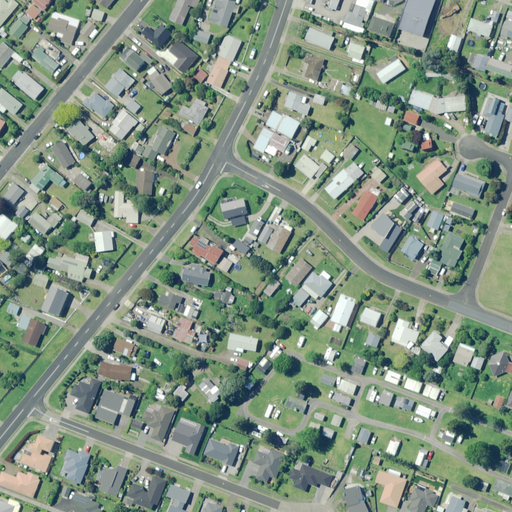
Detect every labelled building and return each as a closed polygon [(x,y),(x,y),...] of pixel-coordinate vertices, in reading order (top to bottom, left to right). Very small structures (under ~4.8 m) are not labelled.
[(12,0),(9,4),(3,0),(0,0),(0,27),(19,4),(13,0),(12,0)] [(53,0),(33,0),(33,1),(45,11),(53,0)] [(96,0),(108,9),(115,0),(96,0)] [(199,0),(178,0),(170,20),(183,25),(191,6),(196,8),(199,0)] [(236,3),(224,0),(217,0),(211,22),(228,27),(236,3)] [(340,0),(333,0),(331,8),(338,10),(340,0)] [(375,1),(372,0),(358,0),(353,14),(349,13),(345,23),(356,27),(355,30),(364,33),(375,1)] [(436,0),(409,0),(400,29),(423,37),(436,0)] [(41,12),(33,5),(27,12),(35,19),(41,12)] [(106,13),(95,9),(92,17),(103,21),(106,13)] [(27,25),(30,22),(23,15),(25,14),(22,11),(18,16),(21,18),(10,30),(19,38),(29,27),(27,25)] [(500,13),(494,11),(491,21),(497,23),(500,13)] [(396,21),(376,14),(371,30),(391,37),(396,21)] [(44,20),(39,16),(35,22),(40,25),(44,20)] [(69,25),(70,21),(63,18),(62,21),(53,18),(49,29),(64,34),(62,41),(72,45),(78,28),(69,25)] [(493,27),(471,19),(468,30),(489,37),(493,27)] [(98,26),(91,20),(81,32),(89,38),(98,26)] [(511,22),(505,20),(501,34),(511,38),(511,22)] [(173,33),(163,25),(156,32),(149,27),(143,34),(161,48),(173,33)] [(335,39),(310,28),(305,39),(331,50),(335,39)] [(211,34),(197,30),(195,39),(208,44),(211,34)] [(232,61),(234,61),(242,42),(228,35),(228,37),(226,36),(221,47),(223,48),(219,55),(220,56),(208,82),(221,88),(229,71),(228,70),(232,61)] [(462,38),(451,35),(447,49),(457,52),(462,38)] [(503,38),(498,36),(495,48),(499,49),(503,38)] [(24,59),(4,43),(0,47),(0,64),(3,67),(13,56),(21,63),(24,59)] [(202,54),(189,43),(172,62),(184,73),(202,54)] [(365,47),(352,43),(348,52),(350,53),(348,56),(356,58),(360,60),(365,47)] [(43,51),(45,49),(40,46),(32,57),(53,74),(60,65),(43,51)] [(141,57),(128,47),(119,58),(137,73),(146,61),(150,65),(154,61),(144,53),(141,57)] [(209,54),(206,52),(201,58),(207,62),(212,56),(209,54)] [(487,69),(491,58),(476,53),(476,55),(471,53),(468,63),(473,65),(473,67),(486,72),(487,69)] [(309,81),(315,84),(316,80),(318,81),(325,60),(308,54),(305,63),(311,65),(306,77),(310,78),(309,81)] [(511,65),(491,58),(487,69),(511,78),(511,65)] [(405,69),(399,59),(377,73),(384,83),(405,69)] [(136,81),(121,68),(106,86),(119,97),(123,92),(125,94),(136,81)] [(209,74),(201,68),(195,77),(203,83),(209,74)] [(161,75),(157,70),(148,77),(163,95),(173,87),(163,73),(161,75)] [(24,74),(20,71),(14,79),(18,82),(16,84),(36,100),(45,89),(25,73),(24,74)] [(330,88),(350,96),(353,88),(343,85),(344,83),(333,79),(330,88)] [(24,105),(3,88),(0,92),(0,109),(4,113),(8,109),(16,115),(24,105)] [(107,101),(94,90),(84,103),(94,111),(95,110),(105,118),(115,106),(108,100),(107,101)] [(433,97),(414,90),(409,104),(436,114),(467,110),(465,95),(438,98),(433,97)] [(289,108),(288,109),(294,111),(294,110),(299,111),(298,113),(308,117),(312,107),(305,104),(308,97),(291,91),(285,106),(289,108)] [(326,97),(316,94),(314,102),(324,105),(326,97)] [(500,100),(489,96),(483,116),(489,118),(485,131),(498,135),(504,116),(501,115),(505,105),(499,103),(500,100)] [(141,117),(147,109),(143,106),(142,107),(134,100),(128,107),(136,114),(137,113),(141,117)] [(210,108),(195,100),(190,110),(184,106),(180,114),(200,125),(210,108)] [(388,105),(378,101),(376,107),(386,111),(388,105)] [(123,140),(134,126),(136,127),(139,122),(138,121),(124,110),(114,123),(115,124),(111,130),(123,140)] [(420,116),(407,110),(403,120),(415,125),(420,116)] [(283,116),(274,111),(267,124),(293,138),(301,123),(284,114),(283,116)] [(152,119),(148,116),(143,123),(147,126),(152,119)] [(96,136),(80,119),(68,130),(75,137),(84,147),(96,136)] [(318,124),(313,121),(308,128),(313,132),(318,124)] [(199,128),(188,122),(184,130),(195,135),(199,128)] [(147,129),(141,124),(137,129),(142,134),(147,129)] [(178,134),(161,126),(156,136),(152,144),(150,143),(144,155),(154,161),(159,152),(165,155),(173,140),(175,141),(178,134)] [(269,144),(272,146),(270,150),(275,152),(277,148),(285,153),(291,141),(264,128),(255,147),(265,152),(269,144)] [(430,140),(428,133),(423,135),(425,141),(422,142),(424,150),(433,147),(431,139),(430,140)] [(117,144),(104,134),(97,142),(110,152),(117,144)] [(317,141),(309,136),(302,148),(309,151),(312,145),(314,146),(317,141)] [(400,147),(406,148),(414,151),(416,143),(408,140),(407,143),(402,142),(400,147)] [(76,163),(63,141),(52,148),(66,169),(76,163)] [(146,147),(135,142),(132,148),(142,154),(146,147)] [(361,151),(352,143),(343,154),(352,162),(361,151)] [(335,157),(326,149),(321,157),(329,164),(335,157)] [(142,158),(131,153),(126,163),(137,168),(142,158)] [(320,167),(305,155),(296,166),(312,179),(315,175),(319,178),(328,167),(323,163),(320,167)] [(452,167),(444,157),(440,160),(439,159),(417,176),(432,194),(444,185),(438,177),(452,167)] [(364,173),(354,162),(346,170),(345,169),(333,179),(335,181),(326,189),(335,200),(364,173)] [(64,180),(64,178),(56,172),(46,164),(31,182),(33,183),(29,187),(37,194),(41,190),(42,191),(51,180),(53,181),(50,185),(55,188),(57,185),(59,185),(63,188),(67,182),(64,180)] [(386,176),(376,166),(371,171),(374,173),(372,176),(379,183),(386,176)] [(155,173),(140,171),(137,193),(152,195),(155,173)] [(93,183),(81,173),(74,182),(86,191),(93,183)] [(463,176),(457,174),(452,186),(480,198),(486,184),(464,174),(463,176)] [(11,207),(26,192),(15,182),(9,187),(11,189),(2,198),(11,207)] [(410,195),(403,188),(393,197),(400,204),(410,195)] [(379,196),(368,190),(354,214),(365,220),(379,196)] [(124,192),(116,191),(114,217),(123,218),(123,216),(127,217),(127,223),(138,223),(139,204),(124,203),(124,192)] [(412,202),(400,213),(407,221),(412,215),(411,213),(418,207),(419,209),(425,203),(419,196),(413,202),(412,202)] [(63,204),(54,197),(50,201),(59,209),(63,204)] [(108,201),(101,199),(99,208),(106,209),(108,201)] [(248,214),(245,199),(222,204),(226,219),(232,218),(234,227),(247,224),(245,214),(248,214)] [(475,210),(453,202),(450,211),(471,219),(475,210)] [(16,213),(23,218),(29,211),(22,205),(16,213)] [(81,211),(74,223),(77,225),(80,221),(91,227),(95,219),(81,211)] [(437,213),(432,211),(426,225),(438,230),(444,216),(437,213)] [(63,218),(55,212),(47,221),(37,213),(30,222),(46,235),(53,226),(55,228),(63,218)] [(19,226),(4,213),(0,217),(0,234),(7,241),(19,226)] [(372,227),(380,236),(386,240),(380,248),(388,253),(402,229),(396,225),(397,223),(381,213),(372,227)] [(258,219),(249,233),(256,237),(265,224),(258,219)] [(274,230),(266,225),(258,240),(266,244),(274,230)] [(294,229),(288,225),(286,229),(279,225),(267,247),(281,254),(294,229)] [(111,232),(111,231),(95,233),(97,252),(114,250),(112,237),(114,237),(113,231),(111,232)] [(442,256),(440,261),(454,268),(463,251),(459,250),(465,239),(449,232),(440,250),(442,251),(440,255),(442,256)] [(31,237),(26,234),(22,239),(27,242),(31,237)] [(243,242),(240,240),(235,246),(247,255),(254,245),(258,248),(261,245),(256,241),(256,240),(249,234),(243,242)] [(425,245),(412,236),(401,252),(415,260),(425,245)] [(214,249),(196,237),(191,245),(196,248),(193,253),(200,257),(202,255),(217,265),(226,251),(216,245),(214,249)] [(44,250),(36,245),(31,253),(38,258),(44,250)] [(235,248),(232,245),(227,250),(230,253),(235,248)] [(16,258),(6,251),(0,259),(10,266),(16,258)] [(87,268),(90,257),(77,254),(76,259),(64,256),(62,261),(55,259),(55,260),(50,258),(47,267),(61,271),(62,270),(69,273),(68,277),(82,282),(84,277),(90,279),(93,270),(87,268)] [(234,263),(225,257),(218,267),(228,273),(234,263)] [(313,267),(302,259),(287,278),(298,286),(313,267)] [(443,263),(433,259),(427,271),(437,276),(443,263)] [(210,287),(213,274),(206,268),(193,265),(192,269),(182,267),(180,280),(210,287)] [(331,276),(324,271),(319,277),(314,272),(305,283),(322,297),(333,284),(328,280),(331,276)] [(50,278),(37,273),(33,284),(46,288),(50,278)] [(280,284),(273,279),(264,291),(271,296),(280,284)] [(72,294),(55,287),(45,311),(50,313),(62,318),(72,294)] [(310,295),(302,289),(292,301),(300,307),(310,295)] [(232,293),(224,290),(223,293),(218,291),(215,297),(232,305),(236,296),(231,295),(232,293)] [(178,303),(182,304),(185,298),(172,292),(170,297),(163,295),(160,304),(175,310),(178,303)] [(357,300),(342,294),(332,320),(347,326),(357,300)] [(21,307),(11,303),(7,312),(17,316),(21,307)] [(196,308),(188,306),(187,307),(181,305),(178,313),(192,318),(196,308)] [(381,314),(367,308),(361,321),(376,327),(381,314)] [(329,316),(320,309),(310,321),(316,326),(314,327),(318,330),(329,316)] [(49,325),(23,315),(19,327),(28,330),(24,341),(38,347),(43,334),(46,335),(49,325)] [(166,321),(152,315),(148,326),(156,329),(154,332),(161,334),(166,321)] [(174,338),(192,344),(194,337),(197,338),(199,333),(190,330),(193,322),(181,317),(174,338)] [(410,323),(399,319),(391,341),(407,347),(409,341),(416,343),(420,333),(408,328),(410,323)] [(342,326),(336,324),(333,330),(339,332),(342,326)] [(450,335),(444,345),(440,342),(443,338),(436,331),(422,347),(439,361),(449,349),(448,348),(454,338),(450,335)] [(295,334),(288,333),(287,340),(294,341),(295,334)] [(259,339),(232,334),(229,349),(244,352),(244,349),(256,351),(259,339)] [(381,338),(370,334),(366,343),(377,347),(381,338)] [(120,338),(115,351),(131,357),(132,356),(135,357),(139,346),(120,338)] [(476,349),(461,343),(453,361),(468,367),(476,349)] [(281,353),(273,346),(267,354),(275,360),(281,353)] [(511,364),(510,363),(508,358),(505,352),(493,356),(490,365),(494,377),(506,372),(511,374),(511,364)] [(485,359),(475,356),(472,367),(481,370),(485,359)] [(274,364),(264,357),(256,368),(266,375),(274,364)] [(254,363),(241,359),(237,368),(246,371),(247,366),(252,368),(254,363)] [(103,362),(101,376),(131,381),(132,380),(135,380),(136,374),(133,374),(134,368),(103,362)] [(226,370),(220,366),(217,371),(223,374),(226,370)] [(443,368),(439,366),(437,369),(434,368),(433,372),(440,375),(443,368)] [(401,374),(389,370),(385,380),(397,385),(401,374)] [(209,378),(199,387),(201,390),(202,389),(211,399),(209,401),(212,403),(214,402),(215,402),(219,398),(218,397),(222,393),(209,378)] [(404,387),(419,393),(422,384),(408,378),(404,387)] [(81,399),(77,410),(79,410),(78,414),(83,416),(84,412),(91,415),(102,382),(93,379),(91,385),(81,382),(80,386),(76,385),(72,396),(81,399)] [(168,384),(159,380),(157,386),(166,390),(168,384)] [(357,385),(342,380),(339,389),(354,395),(357,385)] [(440,389),(427,384),(423,395),(436,400),(440,389)] [(163,390),(158,388),(155,398),(164,401),(165,396),(161,395),(163,390)] [(189,394),(181,388),(176,395),(183,401),(189,394)] [(96,418),(115,425),(120,413),(131,417),(137,401),(107,390),(96,418)] [(504,399),(497,396),(493,406),(501,408),(504,399)] [(193,400),(189,397),(184,404),(187,407),(193,400)] [(307,404),(289,397),(285,407),(303,414),(307,404)] [(414,402),(398,397),(395,406),(411,411),(414,402)] [(432,410),(419,405),(416,413),(429,418),(432,410)] [(176,411),(163,407),(161,413),(155,410),(154,414),(146,411),(143,420),(150,422),(149,426),(156,429),(152,438),(164,443),(176,411)] [(407,415),(399,412),(396,420),(403,423),(407,415)] [(344,418),(335,415),(331,424),(340,427),(344,418)] [(321,426),(311,422),(308,430),(318,434),(321,426)] [(334,431),(324,427),(321,435),(332,439),(334,431)] [(372,432),(363,429),(358,440),(368,444),(372,432)] [(455,434),(447,431),(443,439),(451,443),(455,434)] [(21,462),(37,468),(47,472),(52,458),(42,454),(44,449),(52,452),(56,441),(41,435),(37,445),(33,444),(31,450),(34,451),(32,457),(24,454),(21,462)] [(401,440),(392,437),(386,452),(395,455),(401,440)] [(78,453),(69,450),(65,460),(68,461),(65,470),(69,472),(67,479),(81,483),(91,455),(79,451),(78,453)] [(262,466),(257,479),(268,483),(269,482),(274,484),(276,479),(278,480),(287,455),(272,450),(270,456),(259,451),(254,464),(262,466)] [(425,454),(420,452),(415,464),(420,466),(425,454)] [(382,459),(376,456),(374,463),(380,465),(382,459)] [(510,464),(502,461),(499,471),(506,474),(510,464)] [(333,476),(303,465),(301,472),(294,469),(290,479),(297,482),(295,488),(307,492),(310,485),(317,487),(319,484),(328,488),(333,476)] [(129,470),(119,466),(117,471),(108,468),(102,482),(104,483),(101,490),(118,497),(129,470)] [(385,467),(383,472),(380,471),(377,482),(387,485),(381,502),(398,508),(407,480),(404,479),(406,474),(385,467)] [(41,478),(29,473),(28,475),(20,472),(17,478),(3,472),(0,479),(0,484),(33,498),(41,478)] [(155,476),(149,493),(144,492),(145,488),(133,484),(129,497),(136,499),(134,503),(153,510),(155,504),(158,505),(167,481),(155,476)] [(511,485),(497,479),(493,489),(499,492),(498,496),(508,500),(510,495),(511,496),(511,485)] [(481,481),(478,489),(485,492),(489,484),(481,481)] [(191,492),(173,485),(169,496),(176,499),(170,511),(188,511),(184,510),(191,492)] [(72,488),(65,486),(62,495),(68,498),(72,488)] [(344,491),(351,511),(367,511),(359,486),(344,491)] [(425,490),(415,487),(410,501),(414,502),(409,511),(424,511),(427,505),(434,507),(438,498),(432,492),(425,489),(425,490)] [(92,499),(77,493),(73,505),(78,507),(76,511),(104,511),(105,511),(98,508),(100,504),(92,500),(92,499)] [(465,502),(452,497),(446,511),(445,511),(467,511),(468,510),(463,508),(465,502)] [(9,504),(0,500),(0,511),(18,511),(22,504),(10,499),(9,504)] [(135,502),(127,499),(125,504),(132,507),(135,502)] [(223,511),(226,506),(217,502),(216,506),(209,503),(204,511),(223,511)]
